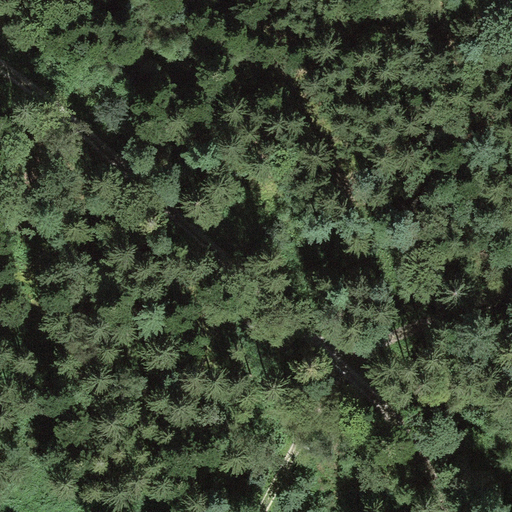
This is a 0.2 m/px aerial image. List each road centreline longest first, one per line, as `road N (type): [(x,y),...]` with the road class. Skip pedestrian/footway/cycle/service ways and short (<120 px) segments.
road 1 (track): [(0,61),(120,152),(402,428),(448,511)]
road 2 (track): [(511,297),(364,343),(342,370)]
road 3 (track): [(257,511),(342,370)]
